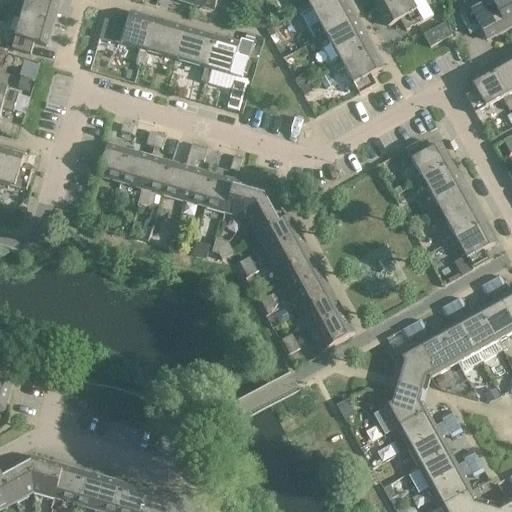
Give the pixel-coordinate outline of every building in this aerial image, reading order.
[(59,0),(26,0),(23,13),(10,9),(9,13),(54,26),(58,13),(56,12),(59,0)] [(194,0),(193,6),(206,10),(207,8),(215,10),(218,0),(222,0),(230,2),(230,0),(194,0)] [(305,0),(307,3),(295,10),(297,13),(321,0),(305,0)] [(346,3),(344,0),(321,0),(297,13),(299,17),(311,10),(325,37),(354,22),(344,4),(346,3)] [(371,0),(376,8),(392,0),(371,0)] [(392,0),(376,8),(383,20),(384,19),(389,28),(400,22),(406,33),(423,23),(410,0),(392,0)] [(507,33),(489,0),(485,0),(487,4),(460,19),(469,36),(480,31),(486,42),(494,37),(495,39),(507,33)] [(511,0),(494,0),(489,0),(507,33),(511,29),(511,0)] [(54,26),(9,13),(7,16),(21,20),(12,50),(31,56),(34,44),(46,47),(48,39),(50,39),(54,26)] [(138,18),(129,15),(126,27),(115,24),(109,43),(139,52),(136,65),(139,66),(152,20),(139,16),(138,18)] [(166,24),(152,20),(139,66),(143,67),(146,54),(175,62),(184,31),(165,26),(166,24)] [(363,40),(354,22),(325,37),(340,64),(328,70),(330,73),(372,50),(365,38),(363,40)] [(445,25),(423,37),(426,41),(430,49),(452,37),(445,25)] [(204,37),(184,31),(175,62),(204,70),(201,83),(204,84),(218,39),(204,35),(204,37)] [(231,42),(218,39),(204,84),(208,85),(212,72),(242,81),(247,62),(236,59),(239,47),(230,45),(231,42)] [(379,62),(372,50),(330,73),(332,77),(344,70),(359,97),(376,88),(370,77),(382,71),(376,63),(379,62)] [(511,94),(511,58),(502,64),(501,62),(489,69),(511,110),(511,102),(508,97),(511,94)] [(511,110),(489,69),(477,76),(478,77),(470,82),(476,93),(465,98),(475,116),(502,101),(509,112),(511,110)] [(303,75),(294,80),(299,88),(307,83),(303,75)] [(21,76),(18,89),(29,92),(33,80),(21,76)] [(307,83),(299,88),(303,96),(311,91),(307,83)] [(0,116),(2,111),(13,114),(18,96),(0,89),(0,116)] [(123,125),(120,133),(134,138),(135,134),(137,129),(123,125)] [(150,133),(149,138),(146,146),(154,149),(158,135),(150,133)] [(166,138),(158,135),(154,149),(162,151),(166,138)] [(428,152),(422,141),(406,151),(420,178),(409,184),(410,188),(452,165),(445,153),(443,154),(439,146),(428,152)] [(192,145),(191,150),(188,159),(196,161),(200,147),(192,145)] [(208,150),(200,147),(196,161),(204,163),(208,150)] [(116,150),(107,148),(99,179),(120,185),(130,152),(117,148),(116,150)] [(15,154),(2,150),(0,157),(0,184),(26,193),(32,174),(20,171),(23,158),(15,157),(15,154)] [(143,155),(130,152),(120,185),(141,191),(150,160),(142,158),(143,155)] [(242,160),(234,157),(230,171),(238,173),(239,172),(242,160)] [(158,162),(150,160),(141,191),(163,197),(172,164),(158,160),(158,162)] [(185,168),(172,164),(163,197),(184,203),(193,172),(185,170),(185,168)] [(459,177),(452,165),(410,188),(412,191),(424,185),(439,211),(466,196),(457,178),(459,177)] [(200,174),(193,172),(184,203),(204,209),(214,176),(201,172),(200,174)] [(227,180),(214,176),(204,209),(227,215),(236,185),(227,182),(227,180)] [(245,188),(236,185),(227,215),(246,221),(267,193),(262,190),(245,185),(245,188)] [(272,198),(267,193),(246,221),(256,238),(283,223),(279,214),(281,213),(272,198)] [(476,214),(466,196),(439,211),(454,237),(442,244),(444,247),(485,224),(478,212),(476,214)] [(287,231),(283,223),(256,238),(267,258),(297,242),(290,230),(287,231)] [(492,236),(485,224),(444,247),(446,251),(458,244),(473,272),(490,263),(484,252),(495,246),(490,237),(492,236)] [(216,240),(212,254),(218,256),(228,243),(216,240)] [(303,254),(297,242),(267,258),(278,278),(305,262),(301,255),(303,254)] [(234,254),(228,243),(218,256),(222,262),(226,259),(234,254)] [(249,259),(237,266),(241,273),(253,266),(249,259)] [(309,270),(305,262),(278,278),(288,297),(318,281),(311,269),(309,270)] [(257,273),(253,266),(241,273),(245,280),(257,273)] [(497,293),(506,288),(500,278),(491,283),(497,293)] [(324,292),(318,281),(288,297),(299,316),(326,300),(322,293),(324,292)] [(511,320),(501,300),(497,293),(491,283),(480,289),(486,299),(490,296),(494,304),(480,312),(498,344),(511,336),(511,320)] [(258,288),(251,292),(255,299),(262,295),(258,288)] [(511,294),(501,300),(511,320),(511,294)] [(270,297),(258,304),(262,311),(274,304),(270,297)] [(330,308),(326,300),(299,316),(309,335),(339,319),(332,307),(330,308)] [(466,309),(461,300),(450,305),(477,355),(498,344),(480,312),(466,319),(462,312),(466,309)] [(278,311),(274,304),(262,311),(265,319),(278,311)] [(483,364),(477,355),(450,305),(440,311),(446,321),(450,319),(454,326),(441,334),(458,366),(463,375),(483,364)] [(346,331),(339,319),(309,335),(321,356),(349,340),(344,332),(346,331)] [(458,366),(441,334),(427,342),(422,334),(427,331),(421,322),(410,328),(416,338),(420,346),(438,377),(458,366)] [(416,338),(410,328),(400,333),(406,343),(416,338)] [(292,336),(279,343),(283,351),(296,343),(292,336)] [(300,350),(296,343),(283,351),(287,358),(300,350)] [(438,377),(420,346),(400,357),(404,365),(397,389),(392,405),(385,410),(397,431),(427,414),(423,406),(424,401),(430,381),(438,377)] [(0,372),(0,412),(6,405),(14,376),(0,372)] [(440,377),(433,382),(440,391),(446,386),(440,377)] [(494,391),(483,397),(488,405),(498,399),(494,391)] [(347,401),(336,407),(344,422),(355,416),(347,401)] [(456,423),(451,413),(440,419),(443,423),(435,427),(427,414),(397,431),(407,451),(456,423)] [(462,433),(456,423),(407,451),(419,471),(450,453),(442,439),(449,435),(452,439),(462,433)] [(478,463),(473,453),(462,459),(465,463),(457,468),(450,453),(419,471),(429,490),(478,463)] [(35,459),(30,460),(33,494),(53,500),(63,467),(54,465),(51,464),(35,459)] [(33,494),(30,460),(25,461),(1,474),(17,503),(33,494)] [(484,473),(478,463),(429,490),(441,511),(472,494),(464,479),(471,475),(474,479),(484,473)] [(85,473),(63,467),(53,500),(76,507),(85,473)] [(97,511),(107,480),(85,473),(76,507),(94,511),(97,511)] [(0,474),(0,511),(17,503),(1,474),(0,474)] [(120,511),(128,486),(107,480),(97,511),(120,511)] [(144,511),(150,492),(128,486),(120,511),(144,511)] [(177,500),(150,492),(144,511),(173,511),(181,503),(177,500)] [(476,501),(472,494),(441,511),(486,511),(487,510),(474,507),(472,503),(476,501)] [(402,495),(389,502),(392,509),(406,502),(402,495)] [(187,511),(185,507),(181,503),(173,511),(187,511)]
